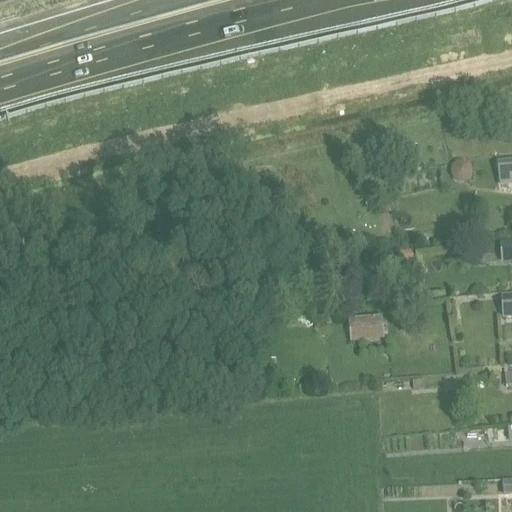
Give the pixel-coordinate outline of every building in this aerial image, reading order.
[(511,261),(511,244),(500,245),(501,263),(511,261)] [(494,245),(472,247),(474,263),(495,261),(494,245)] [(414,263),(413,254),(398,255),(399,264),(414,263)] [(511,320),(511,296),(502,297),(503,321),(511,320)] [(350,342),(384,339),(382,318),(348,321),(350,342)] [(274,362),(258,363),(259,377),(275,376),(274,362)] [(413,391),(424,390),(423,382),(413,383),(413,391)]
